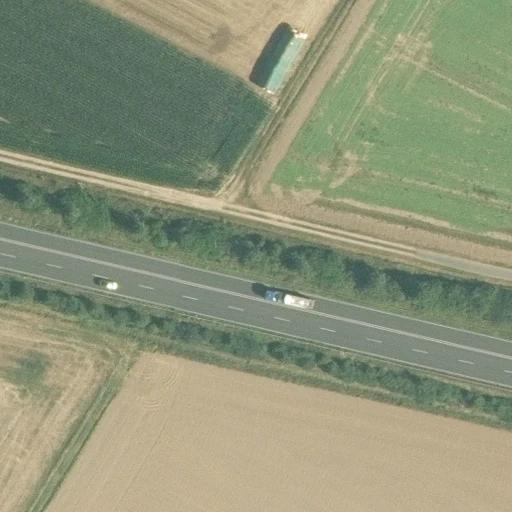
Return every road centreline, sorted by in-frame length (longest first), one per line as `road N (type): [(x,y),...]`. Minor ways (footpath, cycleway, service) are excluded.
road 1 (trunk): [(0,246),(511,365)]
road 2 (track): [(231,213),(511,279)]
road 3 (track): [(231,213),(370,0)]
road 4 (track): [(0,158),(231,213)]
road 5 (track): [(34,511),(132,353)]
